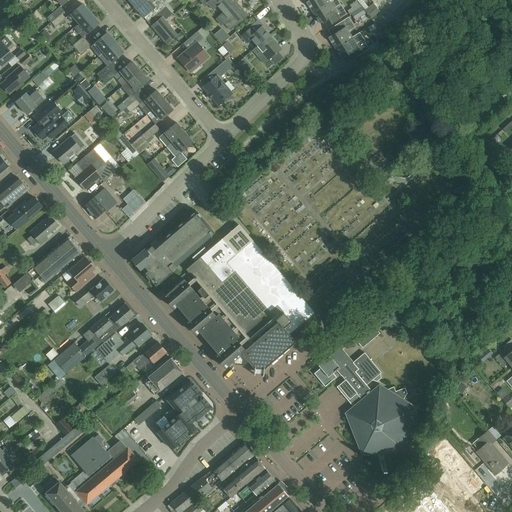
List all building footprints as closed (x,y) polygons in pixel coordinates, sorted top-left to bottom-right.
[(143,17),(150,11),(154,7),(161,0),(128,0),(143,17)] [(161,0),(154,7),(150,11),(158,20),(150,26),(166,44),(177,34),(164,20),(172,14),(165,6),(172,0),(161,0)] [(175,0),(170,5),(177,12),(186,4),(182,0),(175,0)] [(236,1),(235,0),(208,0),(206,2),(212,10),(217,6),(222,12),(236,1)] [(309,0),(306,2),(313,13),(330,2),(328,0),(309,0)] [(231,30),(248,15),(236,1),(222,12),(223,12),(218,16),(231,30)] [(319,23),(322,22),(322,21),(326,27),(347,14),(340,4),(333,8),(330,2),(313,13),(319,23)] [(78,24),(90,14),(82,4),(67,17),(71,22),(74,19),(78,24)] [(51,22),(61,14),(64,12),(60,7),(47,18),(48,19),(42,23),(45,27),(51,22)] [(357,17),(366,33),(370,31),(364,20),(367,18),(362,7),(355,10),(358,16),(357,17)] [(33,25),(44,21),(39,11),(29,15),(33,25)] [(371,17),(377,26),(386,20),(380,11),(371,17)] [(55,28),(66,19),(61,14),(51,22),(55,28)] [(99,23),(90,14),(78,24),(74,28),(80,36),(83,36),(85,36),(99,23)] [(355,27),(348,17),(336,24),(340,30),(328,38),(335,48),(352,37),(348,31),(355,27)] [(23,32),(29,27),(24,21),(18,26),(23,32)] [(250,39),(256,46),(269,34),(261,25),(254,31),(250,27),(240,36),(246,43),(250,39)] [(225,42),(231,35),(224,29),(219,36),(225,42)] [(200,64),(208,57),(196,43),(203,38),(197,32),(183,44),(187,49),(177,57),(188,71),(198,62),(200,64)] [(92,50),(98,57),(115,43),(106,33),(92,46),(93,48),(92,50)] [(281,48),(269,34),(256,46),(252,50),(263,63),(281,48)] [(76,51),(87,42),(83,37),(72,46),(76,51)] [(355,43),(352,37),(335,48),(341,58),(353,51),(357,57),(369,49),(362,39),(355,43)] [(9,50),(14,46),(10,41),(5,46),(1,41),(0,41),(0,63),(2,67),(14,56),(9,50)] [(81,56),(91,47),(87,42),(76,51),(81,56)] [(112,62),(123,53),(115,43),(103,53),(98,57),(107,67),(97,75),(101,80),(111,71),(107,66),(112,62)] [(20,59),(26,54),(22,49),(15,54),(20,59)] [(20,60),(24,65),(32,59),(27,53),(20,60)] [(219,78),(234,66),(228,58),(206,76),(210,81),(203,87),(208,94),(209,93),(218,103),(231,92),(219,78)] [(115,76),(111,71),(101,80),(105,85),(114,78),(117,82),(123,77),(127,82),(139,72),(131,62),(115,76)] [(9,77),(1,84),(10,94),(15,89),(17,90),(24,84),(23,82),(30,76),(20,65),(9,76),(9,77)] [(150,66),(145,70),(149,76),(154,72),(150,66)] [(45,95),(59,83),(47,68),(42,72),(32,80),(45,95)] [(148,81),(139,72),(127,82),(128,82),(122,88),(126,93),(128,92),(130,94),(132,93),(134,94),(148,81)] [(92,101),(79,86),(73,91),(76,94),(74,96),(81,104),(83,102),(86,106),(92,101)] [(38,99),(41,96),(36,90),(31,94),(28,91),(16,102),(27,115),(41,103),(38,99)] [(147,115),(164,100),(156,90),(140,104),(136,99),(126,108),(126,109),(130,113),(139,106),(147,115)] [(126,109),(126,108),(136,99),(132,95),(117,108),(121,113),(126,109)] [(52,100),(41,109),(33,116),(39,123),(33,128),(36,132),(35,134),(39,140),(41,138),(42,139),(48,135),(51,138),(68,124),(59,114),(61,112),(52,100)] [(161,120),(161,119),(173,110),(164,100),(147,115),(152,120),(152,121),(155,125),(161,120)] [(97,120),(103,115),(95,106),(89,112),(97,120)] [(73,131),(80,127),(77,122),(71,127),(73,131)] [(167,147),(184,132),(176,122),(158,137),(167,147)] [(141,136),(145,141),(156,131),(152,126),(141,136)] [(139,154),(135,149),(131,145),(119,131),(113,135),(133,158),(139,154)] [(193,142),(184,132),(167,147),(175,156),(171,160),(177,167),(186,159),(180,152),(193,142)] [(141,136),(131,145),(135,149),(145,141),(141,136)] [(63,164),(80,149),(70,137),(53,152),(63,164)] [(145,141),(135,149),(139,154),(149,146),(145,141)] [(118,170),(112,164),(108,160),(105,162),(94,149),(77,163),(83,171),(75,178),(85,189),(100,176),(105,182),(118,170)] [(0,174),(9,167),(0,156),(0,174)] [(152,160),(147,165),(162,182),(167,178),(152,160)] [(274,173),(280,168),(275,162),(269,167),(274,173)] [(22,192),(26,188),(17,177),(12,181),(11,180),(0,188),(0,200),(6,207),(23,194),(22,192)] [(230,195),(235,190),(231,186),(227,191),(230,195)] [(104,199),(109,194),(104,188),(84,206),(94,219),(105,210),(101,205),(106,201),(104,199)] [(111,216),(132,203),(127,195),(106,208),(111,216)] [(29,218),(42,207),(33,197),(26,203),(25,201),(19,206),(13,211),(15,213),(8,219),(16,229),(29,218)] [(151,246),(146,251),(144,249),(132,260),(139,269),(143,266),(147,270),(143,274),(150,281),(153,278),(158,284),(176,268),(172,263),(212,229),(196,211),(188,218),(191,221),(186,225),(184,222),(176,228),(179,231),(174,235),(171,232),(164,238),(167,242),(162,246),(159,242),(153,248),(151,246)] [(37,241),(40,244),(47,238),(45,236),(58,226),(51,217),(49,218),(47,216),(29,232),(32,235),(27,239),(32,245),(37,241)] [(183,279),(163,296),(173,308),(176,306),(188,320),(185,322),(195,334),(199,332),(208,343),(217,354),(214,356),(221,364),(224,368),(233,361),(241,354),(249,362),(254,368),(263,369),(280,355),(295,342),(289,334),(296,328),(305,321),(314,313),(248,235),(244,239),(242,237),(231,246),(223,238),(208,251),(195,262),(186,270),(201,287),(197,290),(203,298),(201,300),(193,291),(184,279),(183,279)] [(18,293),(40,275),(42,277),(40,279),(44,283),(80,253),(79,253),(80,252),(68,237),(67,238),(66,238),(33,266),(11,284),(18,293)] [(76,292),(87,283),(83,278),(94,268),(85,257),(69,271),(73,276),(67,282),(76,292)] [(11,283),(5,275),(9,272),(5,267),(1,270),(0,271),(0,282),(4,288),(11,283)] [(100,301),(113,290),(103,279),(87,292),(83,287),(71,296),(80,307),(95,295),(100,301)] [(58,295),(48,304),(53,311),(64,302),(58,295)] [(102,342),(134,315),(125,304),(108,318),(105,315),(82,335),(87,340),(79,347),(75,342),(48,366),(59,378),(97,345),(102,341),(102,342)] [(380,333),(366,317),(349,332),(362,348),(380,333)] [(144,340),(150,334),(141,324),(134,330),(133,329),(127,334),(129,336),(123,342),(115,333),(96,349),(107,362),(119,352),(122,355),(135,344),(137,346),(144,340)] [(153,363),(166,352),(156,341),(144,351),(145,352),(140,356),(139,355),(132,361),(138,369),(146,363),(145,362),(150,358),(153,363)] [(341,375),(345,380),(359,368),(353,362),(341,347),(318,366),(320,368),(313,373),(325,387),(336,377),(333,374),(339,369),(343,374),(341,375)] [(51,361),(58,354),(53,348),(45,355),(51,361)] [(495,357),(499,362),(502,366),(508,362),(511,367),(511,350),(508,354),(504,350),(495,357)] [(393,386),(390,388),(386,389),(379,385),(372,391),(367,385),(372,380),(377,381),(381,378),(380,373),(381,373),(365,353),(353,362),(359,368),(345,380),(336,387),(352,405),(353,404),(354,406),(346,413),(362,454),(376,453),(379,460),(384,459),(383,452),(405,451),(416,408),(403,400),(407,393),(404,388),(395,391),(393,386)] [(155,395),(169,384),(183,372),(170,357),(162,365),(160,363),(146,375),(149,379),(145,383),(155,395)] [(101,386),(116,373),(109,364),(94,377),(101,386)] [(37,398),(41,403),(65,382),(61,378),(37,398)] [(210,407),(200,395),(201,394),(201,393),(190,381),(190,380),(189,381),(174,394),(175,395),(169,401),(168,400),(167,400),(173,407),(172,407),(173,408),(173,407),(179,413),(178,414),(160,429),(157,432),(171,449),(179,443),(178,442),(188,434),(196,428),(191,422),(195,419),(195,420),(196,421),(196,420),(210,408),(211,408),(211,407),(210,407)] [(137,397),(130,388),(117,399),(125,408),(137,397)] [(511,399),(508,395),(502,400),(505,404),(511,399)] [(156,401),(153,403),(158,409),(161,406),(156,401)] [(81,402),(74,408),(80,414),(86,409),(81,402)] [(155,412),(158,409),(153,403),(150,406),(155,412)] [(150,406),(147,409),(151,415),(155,412),(150,406)] [(10,418),(15,424),(28,412),(23,407),(10,418)] [(151,415),(147,409),(143,412),(148,417),(151,415)] [(140,414),(145,420),(148,417),(143,412),(140,414)] [(145,420),(140,414),(137,417),(142,423),(145,420)] [(142,423),(137,417),(134,420),(139,425),(142,423)] [(511,417),(506,422),(511,429),(511,430),(503,438),(511,448),(511,417)] [(79,424),(74,428),(79,434),(84,430),(79,424)] [(74,428),(69,432),(74,438),(79,434),(74,428)] [(32,446),(42,438),(35,429),(25,438),(32,446)] [(495,474),(496,473),(498,474),(501,471),(501,469),(508,463),(491,443),(496,439),(488,430),(479,438),(484,445),(476,452),(495,474)] [(65,436),(64,436),(69,442),(74,438),(69,432),(65,436)] [(120,441),(111,448),(106,442),(105,443),(98,435),(72,457),(84,471),(64,488),(59,481),(45,493),(61,511),(84,511),(77,504),(83,499),(86,503),(137,460),(127,448),(127,449),(120,441)] [(63,438),(59,440),(64,447),(69,442),(64,436),(63,438)] [(59,440),(54,445),(60,451),(64,447),(59,440)] [(180,511),(212,486),(213,488),(252,455),(243,443),(212,469),(171,503),(178,511),(180,511)] [(319,448),(323,453),(328,449),(323,444),(319,448)] [(54,445),(50,449),(55,455),(60,451),(54,445)] [(50,449),(45,453),(50,459),(55,455),(50,449)] [(14,465),(8,459),(11,457),(8,453),(0,459),(0,472),(3,475),(14,465)] [(45,453),(40,457),(45,463),(50,459),(45,453)] [(40,457),(35,461),(40,467),(45,463),(40,457)] [(230,498),(264,469),(255,457),(220,486),(230,498)] [(35,461),(30,465),(35,471),(40,467),(35,461)] [(275,481),(265,470),(238,493),(243,499),(245,503),(250,498),(254,494),(253,494),(254,493),(257,496),(275,481)] [(20,473),(10,482),(15,488),(26,479),(20,473)] [(267,511),(287,496),(278,484),(256,503),(255,501),(252,503),(254,505),(245,511),(267,511)] [(404,508),(398,511),(448,511),(431,491),(423,497),(426,501),(417,508),(414,505),(407,511),(404,508)] [(301,511),(296,506),(296,507),(290,499),(282,505),(287,511),(285,511),(301,511)] [(206,511),(203,509),(197,501),(183,511),(206,511)]
